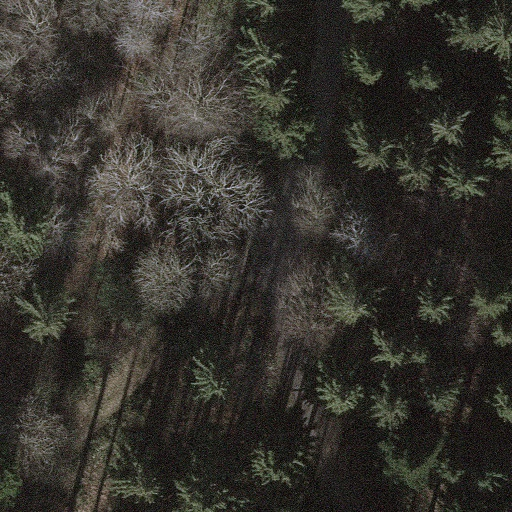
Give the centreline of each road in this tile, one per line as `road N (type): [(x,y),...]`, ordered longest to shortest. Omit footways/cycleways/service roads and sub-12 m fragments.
road 1 (track): [(333,0),(303,368),(363,511)]
road 2 (track): [(319,182),(122,389),(0,485)]
